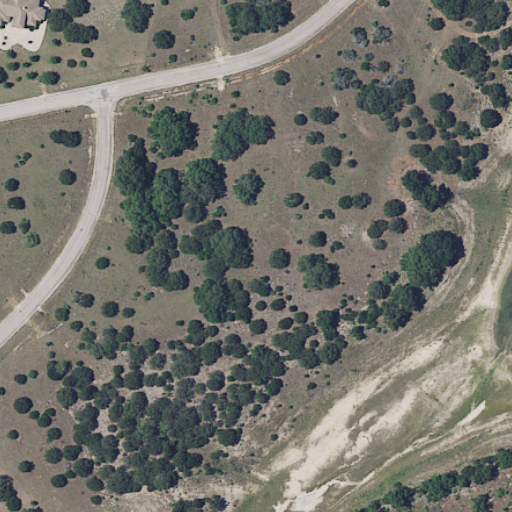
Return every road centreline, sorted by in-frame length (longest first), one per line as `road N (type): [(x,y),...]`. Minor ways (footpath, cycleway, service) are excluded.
road 1 (residential): [(0,114),(266,56),(324,24),(348,0)]
road 2 (residential): [(0,338),(40,300),(88,230),(108,160),(104,92)]
